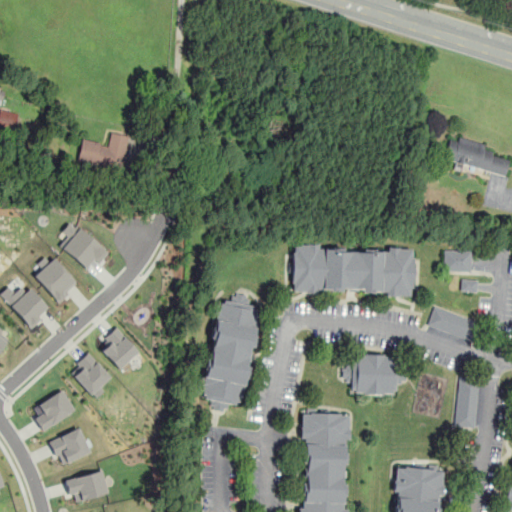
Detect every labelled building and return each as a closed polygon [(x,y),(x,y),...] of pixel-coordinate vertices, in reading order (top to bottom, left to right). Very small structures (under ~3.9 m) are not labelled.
[(17,113),(0,108),(0,126),(13,130),(17,113)] [(80,138),(77,162),(122,168),(127,135),(108,132),(106,142),(80,138)] [(502,178),(509,157),(450,136),(442,157),(502,178)] [(56,247),(86,267),(92,259),(98,263),(107,250),(67,221),(58,235),(62,238),(56,247)] [(412,247),(291,245),(290,292),(411,295),(412,247)] [(470,270),(470,249),(443,249),(443,270),(470,270)] [(52,257),(47,261),(45,258),(29,272),(56,301),(76,283),(52,257)] [(476,279),(460,278),(459,290),(476,291),(476,279)] [(13,291),(7,285),(0,291),(0,295),(30,327),(40,317),(38,314),(45,307),(22,283),(13,291)] [(201,397),(211,398),(209,409),(225,411),(226,402),(242,404),(257,306),(245,304),(247,295),(232,292),(230,301),(217,299),(201,397)] [(426,326),(471,340),(477,321),(432,306),(426,326)] [(104,335),(110,341),(100,349),(116,369),(136,351),(115,326),(104,335)] [(0,347),(9,335),(0,329),(0,347)] [(68,370),(93,398),(103,390),(99,385),(109,376),(88,353),(68,370)] [(349,393),(393,394),(394,383),(402,383),(403,355),(349,354),(349,364),(341,364),(341,381),(350,381),(349,393)] [(478,379),(457,377),(452,426),(473,428),(478,379)] [(29,408),(42,429),(74,410),(61,389),(29,408)] [(299,511),(344,511),(345,413),(299,413),(299,511)] [(59,464),(88,451),(77,427),(48,440),(59,464)] [(392,511),(436,511),(439,468),(395,465),(392,511)] [(107,492),(100,469),(63,480),(67,494),(72,493),(74,502),(107,492)]
